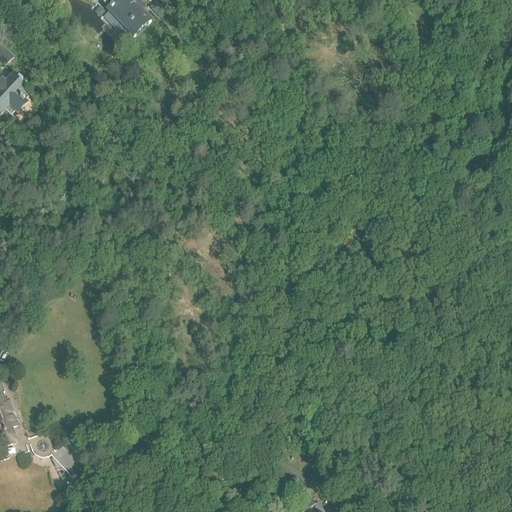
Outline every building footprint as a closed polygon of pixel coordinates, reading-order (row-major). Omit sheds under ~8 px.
[(100,0),(106,5),(107,4),(110,7),(107,10),(133,38),(135,36),(137,38),(153,23),(141,10),(142,9),(143,10),(147,6),(141,0),(137,0),(136,2),(137,3),(135,4),(131,0),(100,0)] [(0,63),(4,68),(13,59),(0,45),(0,63)] [(21,95),(29,87),(25,82),(25,81),(22,78),(21,79),(16,74),(8,82),(4,79),(0,83),(0,116),(1,117),(9,108),(17,117),(30,103),(21,95)] [(225,103),(232,111),(240,106),(233,98),(225,103)] [(1,385),(1,384),(0,384),(0,383),(0,444),(1,449),(17,444),(12,429),(18,427),(17,423),(16,424),(11,410),(8,411),(3,395),(4,394),(4,392),(1,385)] [(132,433),(133,432),(132,431),(132,430),(131,429),(131,428),(130,428),(129,428),(129,427),(128,427),(127,427),(126,428),(125,428),(124,429),(124,430),(123,431),(123,432),(123,433),(124,434),(124,435),(125,435),(125,436),(126,436),(127,436),(128,437),(129,436),(130,436),(131,435),(132,435),(132,434),(132,433)] [(54,453),(55,452),(55,451),(55,449),(56,447),(55,445),(55,443),(54,441),(52,439),(51,437),(49,436),(46,436),(44,435),(42,436),(38,436),(31,438),(28,440),(30,445),(30,448),(32,452),(33,454),(35,456),(36,457),(38,458),(40,459),(42,459),(44,459),(46,459),(48,459),(50,458),(52,456),(53,455),(54,453)] [(52,456),(75,482),(79,478),(78,477),(87,469),(65,444),(55,453),(55,452),(54,453),(53,455),(52,456)] [(316,506),(315,505),(309,495),(283,511),(306,511),(314,507),(316,506)] [(316,506),(314,507),(317,511),(324,511),(319,503),(315,505),(316,506)]
